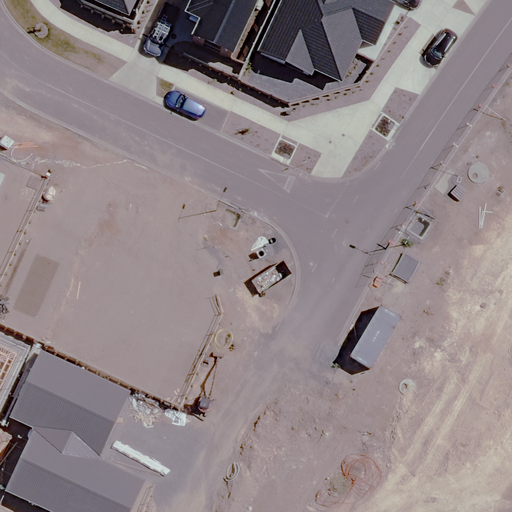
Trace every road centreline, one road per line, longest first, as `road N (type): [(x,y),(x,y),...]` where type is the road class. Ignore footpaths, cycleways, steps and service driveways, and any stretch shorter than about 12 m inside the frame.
road 1 (residential): [(362,235),(64,93),(0,50)]
road 2 (residential): [(511,16),(362,235)]
road 3 (residential): [(362,235),(292,358)]
